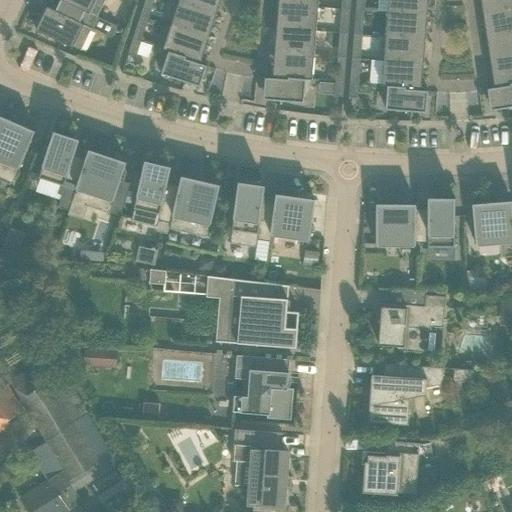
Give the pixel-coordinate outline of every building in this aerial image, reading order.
[(97,15),(63,0),(61,0),(56,11),(47,6),(36,30),(79,51),(97,15)] [(103,0),(63,0),(97,15),(103,0)] [(145,0),(143,7),(151,10),(154,0),(145,0)] [(178,0),(178,3),(216,15),(220,0),(178,0)] [(388,0),(387,12),(427,16),(428,0),(388,0)] [(511,0),(480,0),(483,14),(511,9),(511,0)] [(178,3),(170,26),(208,38),(216,15),(178,3)] [(278,3),(276,27),(316,30),(318,7),(278,3)] [(348,24),(350,10),(341,9),(340,23),(348,24)] [(511,9),(483,14),(486,37),(511,33),(511,9)] [(355,10),(354,25),(363,25),(364,11),(355,10)] [(387,12),(385,36),(425,40),(427,16),(387,12)] [(140,16),(135,30),(144,32),(148,19),(140,16)] [(170,26),(163,49),(201,61),(208,38),(170,26)] [(276,27),(274,51),(314,54),(316,30),(276,27)] [(347,48),(348,34),(339,33),(338,47),(347,48)] [(511,57),(511,33),(486,37),(490,61),(511,57)] [(353,34),(352,49),(361,49),(362,35),(353,34)] [(385,36),(383,60),(423,64),(425,40),(385,36)] [(141,41),(132,39),(128,53),(136,56),(141,41)] [(201,61),(163,49),(168,51),(161,74),(200,87),(206,66),(197,63),(198,61),(201,62),(201,61)] [(314,54),(274,51),(272,75),(312,79),(314,54)] [(345,72),(346,58),(337,57),(336,71),(345,72)] [(511,57),(490,61),(494,85),(511,82),(511,57)] [(352,58),(350,73),(359,73),(360,59),(352,58)] [(423,64),(383,60),(381,84),(421,88),(423,64)] [(312,79),(272,75),(272,76),(275,76),(275,78),(265,78),(263,99),(304,103),(306,79),(312,80),(312,79)] [(334,96),(343,97),(344,81),(335,81),(334,96)] [(350,82),(348,97),(357,98),(358,83),(350,82)] [(511,82),(494,85),(494,86),(497,85),(497,87),(487,89),(491,111),(511,107),(511,82)] [(421,88),(381,84),(381,85),(387,86),(385,110),(426,113),(428,91),(418,90),(418,88),(421,88)] [(0,177),(12,183),(35,132),(37,133),(37,132),(18,124),(19,122),(17,121),(17,123),(0,115),(0,177)] [(79,140),(73,138),(54,131),(38,178),(60,185),(57,194),(61,195),(58,207),(68,211),(72,200),(73,200),(88,154),(87,154),(75,150),(79,140)] [(88,154),(73,200),(110,212),(126,163),(128,164),(128,163),(108,156),(109,155),(108,154),(107,156),(89,150),(87,154),(88,154)] [(171,167),(164,165),(145,161),(131,220),(157,226),(158,220),(170,223),(169,227),(170,228),(181,181),(180,181),(168,178),(171,167)] [(181,181),(170,228),(208,237),(219,186),(222,186),(201,181),(202,179),(201,179),(200,181),(181,176),(180,181),(181,181)] [(265,186),(258,185),(238,182),(230,242),(256,246),(257,240),(269,241),(270,234),(271,234),(276,199),(275,199),(263,197),(265,186)] [(275,199),(276,199),(271,234),(309,240),(315,200),(317,201),(317,200),(296,197),(297,195),(295,195),(295,197),(276,194),(275,199)] [(416,209),(415,209),(415,245),(415,242),(428,242),(428,247),(454,247),(455,198),(428,198),(428,209),(416,209)] [(511,204),(511,201),(492,202),(492,201),(491,201),(491,202),(470,204),(470,205),(472,205),(475,245),(500,243),(501,257),(511,256),(511,215),(511,206),(511,205),(511,204)] [(416,204),(396,204),(396,202),(395,202),(395,204),(374,204),(374,205),(376,205),(376,245),(415,245),(415,209),(416,209),(416,204)] [(10,228),(1,251),(8,254),(17,250),(24,233),(10,228)] [(306,248),(304,265),(319,267),(321,249),(306,248)] [(156,264),(158,251),(139,249),(137,261),(156,264)] [(80,250),(79,259),(103,262),(104,252),(80,250)] [(165,284),(166,271),(150,269),(149,283),(165,284)] [(477,270),(466,270),(468,289),(486,288),(485,277),(478,277),(477,270)] [(285,327),(289,285),(207,276),(207,277),(210,277),(208,295),(221,296),(218,341),(215,340),(215,342),(296,348),(297,328),(285,327)] [(376,302),(375,328),(376,328),(376,324),(380,324),(378,345),(397,346),(396,350),(428,352),(429,330),(422,330),(422,325),(443,327),(445,296),(425,295),(424,306),(376,302)] [(511,326),(511,302),(500,302),(499,325),(511,326)] [(84,349),(83,366),(103,367),(104,350),(84,349)] [(293,389),(287,388),(289,372),(275,371),(276,359),(289,360),(290,359),(236,355),(235,378),(247,379),(245,396),(233,395),(232,412),(267,414),(267,418),(290,419),(293,389)] [(466,361),(465,368),(474,369),(475,361),(466,361)] [(442,385),(444,368),(384,363),(383,375),(371,374),(370,393),(373,393),(372,399),(369,399),(368,422),(408,425),(410,398),(426,395),(426,388),(442,385)] [(29,371),(12,381),(47,439),(88,414),(68,380),(61,384),(53,389),(42,372),(39,366),(29,371)] [(474,370),(453,368),(452,383),(473,379),(474,370)] [(1,379),(0,379),(0,431),(9,424),(6,420),(24,410),(8,385),(6,386),(1,379)] [(143,402),(142,419),(158,420),(159,403),(143,402)] [(88,414),(47,439),(48,441),(64,469),(70,479),(98,462),(105,473),(118,465),(88,414)] [(238,485),(248,485),(246,505),(284,508),(288,452),(276,451),(277,434),(282,434),(282,433),(235,429),(232,461),(236,461),(234,486),(238,486),(238,485)] [(368,462),(365,462),(362,492),(397,494),(397,491),(405,492),(405,490),(414,491),(415,470),(434,466),(429,442),(423,443),(378,440),(377,456),(368,455),(368,462)] [(48,441),(30,452),(48,480),(64,469),(48,441)] [(48,480),(20,498),(29,511),(65,511),(82,502),(75,490),(68,480),(70,479),(64,469),(48,480)] [(105,508),(132,491),(124,478),(97,496),(105,508)] [(157,497),(156,511),(173,511),(182,511),(183,499),(157,497)]
